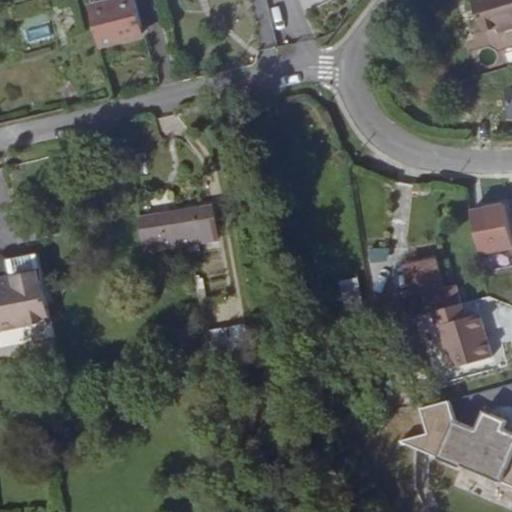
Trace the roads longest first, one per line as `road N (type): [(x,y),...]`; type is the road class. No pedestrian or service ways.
road 1 (residential): [(0,139),(332,68)]
road 2 (residential): [(511,157),(420,154),(382,142),(332,68)]
